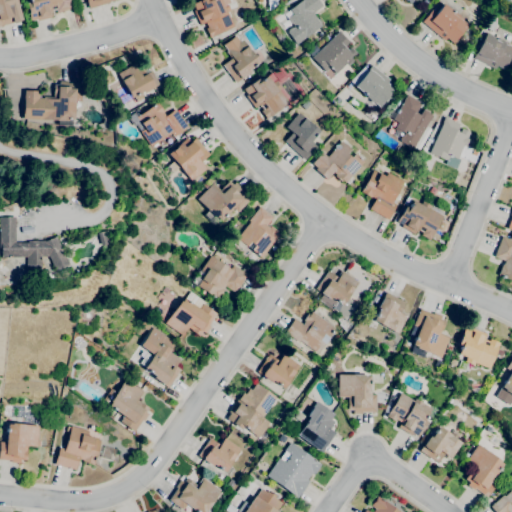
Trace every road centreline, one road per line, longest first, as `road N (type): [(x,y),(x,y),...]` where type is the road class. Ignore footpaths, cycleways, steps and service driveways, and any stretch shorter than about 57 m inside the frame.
road 1 (residential): [(511,313),(366,247),(240,139),(158,0)]
road 2 (residential): [(0,495),(105,502),(163,463),(331,217)]
road 3 (residential): [(361,0),(422,65),(462,92),(511,108)]
road 4 (residential): [(447,285),(511,118)]
road 5 (residential): [(0,54),(43,53),(165,13)]
road 6 (residential): [(329,511),(366,455),(433,511)]
